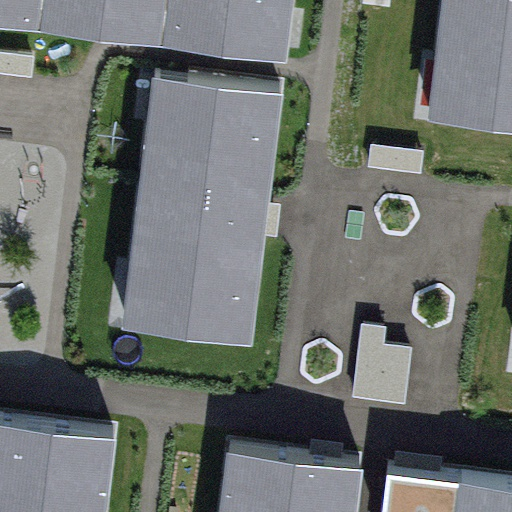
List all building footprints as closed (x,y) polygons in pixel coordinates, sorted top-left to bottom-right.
[(0,0),(0,14),(75,24),(77,0),(85,0),(128,5),(125,29),(265,47),(270,5),(289,8),(290,0),(0,0)] [(511,0),(441,0),(435,51),(470,56),(464,111),(511,116),(511,0)] [(280,84),(188,72),(181,123),(149,119),(131,259),(166,264),(160,319),(250,330),(280,84)] [(106,511),(117,425),(0,411),(0,511),(61,511),(62,511),(65,511),(106,511)] [(354,511),(361,457),(230,439),(219,511),(354,511)] [(511,511),(511,478),(390,464),(384,511),(511,511)]
